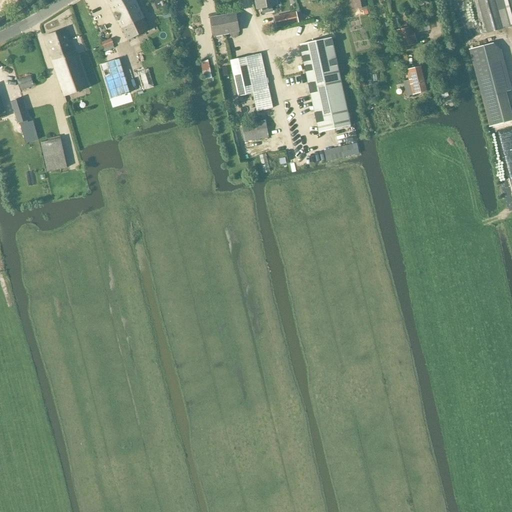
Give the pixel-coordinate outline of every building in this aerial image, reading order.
[(134,0),(107,0),(128,41),(149,30),(134,0)] [(275,0),(255,0),(257,9),(262,8),(263,13),(273,12),(272,7),(277,6),(275,0)] [(355,0),(357,9),(366,7),(364,0),(355,0)] [(511,0),(477,0),(487,33),(511,26),(511,0)] [(298,22),(296,13),(274,18),(276,27),(298,22)] [(215,36),(238,31),(235,14),(211,19),(215,36)] [(397,32),(401,47),(417,43),(413,28),(397,32)] [(65,96),(88,88),(74,47),(72,47),(69,38),(65,29),(44,37),(65,96)] [(319,133),(350,126),(331,38),(300,45),(319,133)] [(113,42),(101,45),(104,54),(116,50),(113,42)] [(493,43),(469,49),(482,98),(504,93),(506,92),(511,91),(501,51),(493,43)] [(268,79),(266,78),(261,54),(231,60),(239,97),(253,94),(257,112),(273,108),(268,84),(268,83),(268,79)] [(124,60),(101,66),(112,108),(135,103),(124,60)] [(212,78),(208,60),(199,62),(203,80),(212,78)] [(407,70),(413,94),(429,90),(423,67),(407,70)] [(30,77),(17,81),(20,90),(33,86),(30,77)] [(17,81),(5,85),(14,114),(26,110),(20,90),(17,81)] [(0,111),(10,109),(4,91),(0,92),(0,111)] [(27,119),(20,121),(23,138),(31,135),(27,119)] [(245,142),(269,137),(266,120),(242,125),(245,142)] [(63,141),(42,145),(47,175),(68,171),(63,141)] [(16,148),(0,152),(0,164),(31,157),(28,145),(22,147),(21,142),(15,144),(16,148)]
